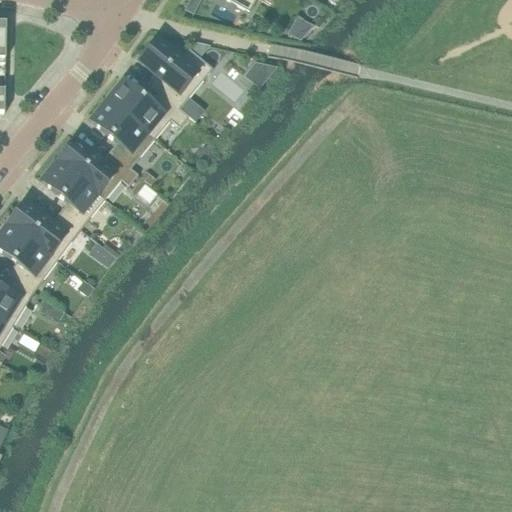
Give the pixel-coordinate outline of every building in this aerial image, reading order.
[(200,2),(197,0),(189,0),(184,11),(193,16),(200,2)] [(223,0),(248,14),(256,0),(223,0)] [(147,86),(157,95),(158,95),(179,112),(179,111),(212,71),(188,51),(180,61),(156,42),(139,63),(155,76),(147,86)] [(255,64),(249,71),(265,84),(276,70),(255,64)] [(158,95),(157,95),(150,104),(124,82),(107,103),(154,141),(170,122),(179,130),(188,118),(179,111),(179,112),(158,95)] [(108,154),(129,171),(130,171),(154,141),(107,103),(90,123),(116,145),(108,154)] [(108,154),(100,164),(92,157),(74,142),(57,162),(105,201),(120,182),(128,188),(137,177),(130,171),(129,171),(108,154)] [(59,215),(80,231),(105,201),(57,162),(56,163),(57,163),(41,183),(68,205),(59,215)] [(80,231),(59,215),(51,226),(23,205),(7,226),(57,263),(80,231)] [(57,263),(7,226),(7,227),(0,236),(0,253),(15,265),(6,277),(10,280),(11,279),(33,294),(57,263)] [(110,255),(103,262),(110,268),(116,260),(110,255)] [(0,289),(0,320),(13,328),(33,294),(11,279),(10,280),(3,291),(0,289)] [(83,282),(77,291),(87,298),(93,289),(83,282)] [(0,348),(13,328),(0,320),(0,348)]
